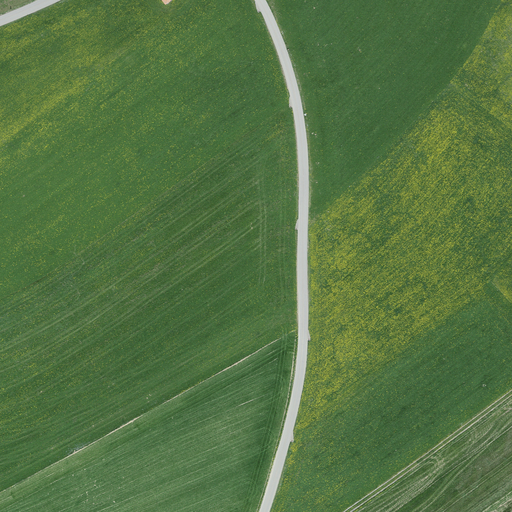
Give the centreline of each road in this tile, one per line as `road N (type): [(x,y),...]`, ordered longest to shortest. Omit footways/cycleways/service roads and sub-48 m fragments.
road 1 (unclassified): [(263,0),(299,111),(304,168),(304,352),(267,511)]
road 2 (track): [(511,392),(346,511)]
